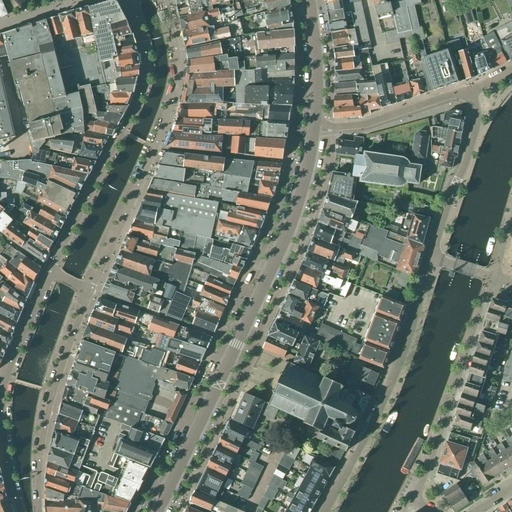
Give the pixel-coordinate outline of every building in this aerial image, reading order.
[(208,11),(213,10),(210,0),(197,0),(189,2),(186,3),(176,5),(179,18),(207,11),(208,11)] [(239,3),(240,3),(239,0),(210,0),(213,10),(219,10),(220,8),(232,5),(235,13),(242,11),(239,3)] [(251,0),(250,0),(240,3),(239,3),(242,11),(243,16),(254,13),(259,11),(258,7),(266,6),(265,0),(251,0)] [(265,0),(266,6),(258,7),(259,11),(267,9),(268,13),(291,8),(289,0),(265,0)] [(373,0),(378,21),(393,17),(390,5),(391,5),(389,0),(373,0)] [(423,40),(414,6),(421,4),(420,0),(412,0),(391,5),(390,5),(393,17),(396,30),(397,35),(412,31),(414,36),(417,53),(421,65),(427,94),(460,83),(451,46),(450,42),(447,43),(449,50),(426,57),(423,40)] [(111,26),(127,21),(118,3),(112,1),(89,8),(101,63),(101,64),(106,85),(108,87),(110,94),(117,93),(115,81),(118,80),(116,69),(114,63),(113,61),(113,58),(118,57),(116,49),(114,40),(111,26)] [(342,5),(341,1),(326,4),(328,13),(343,10),(342,5)] [(350,10),(362,7),(361,1),(342,5),(343,10),(344,14),(351,14),(350,10)] [(438,19),(445,17),(441,1),(434,3),(438,19)] [(243,16),(242,11),(235,13),(232,5),(220,8),(219,10),(213,10),(208,11),(207,11),(179,18),(180,19),(183,33),(183,34),(210,27),(211,27),(240,20),(239,17),(243,16)] [(451,15),(458,13),(456,5),(449,6),(451,15)] [(351,16),(364,13),(362,7),(350,10),(351,14),(351,16)] [(91,89),(95,88),(106,85),(101,64),(101,63),(89,8),(88,8),(75,12),(74,12),(60,16),(60,17),(59,17),(61,24),(66,42),(78,89),(79,93),(83,111),(83,114),(93,115),(97,115),(91,89)] [(293,24),(291,8),(268,13),(265,13),(256,15),(257,22),(266,20),(268,29),(268,33),(278,32),(277,26),(293,24)] [(351,16),(351,14),(344,14),(343,10),(328,13),(327,13),(329,22),(352,18),(351,16)] [(352,22),(365,19),(364,13),(351,16),(352,18),(352,19),(352,22)] [(67,97),(79,93),(78,89),(66,42),(61,24),(59,17),(47,20),(47,21),(53,44),(56,54),(67,97)] [(352,18),(329,22),(331,33),(354,29),(354,28),(352,22),(352,19),(352,18)] [(354,28),(366,25),(365,19),(352,22),(354,28)] [(240,38),(244,37),(240,20),(211,27),(210,27),(183,34),(186,48),(211,42),(215,41),(235,37),(235,39),(240,38)] [(83,111),(79,93),(67,97),(56,54),(53,44),(47,21),(32,25),(39,47),(43,60),(44,60),(46,67),(45,68),(62,135),(75,132),(76,133),(85,134),(85,133),(84,133),(84,126),(83,114),(83,111)] [(114,40),(132,35),(127,21),(111,26),(114,40)] [(511,22),(496,31),(503,46),(501,47),(499,48),(507,63),(511,60),(511,59),(511,58),(511,22)] [(247,36),(244,37),(240,38),(241,54),(244,53),(244,57),(272,55),(272,56),(294,54),(294,46),(294,31),(293,31),(293,24),(277,26),(278,32),(268,33),(263,34),(247,35),(247,36)] [(16,31),(3,35),(9,56),(11,63),(10,63),(15,82),(19,81),(29,120),(24,121),(26,126),(34,156),(38,150),(45,142),(45,140),(57,137),(62,135),(45,68),(37,69),(35,61),(38,60),(43,60),(39,47),(32,25),(19,30),(19,29),(16,30),(16,31)] [(355,33),(367,31),(366,25),(354,28),(354,29),(355,33)] [(358,44),(356,39),(355,33),(354,29),(331,33),(334,49),(357,44),(358,44)] [(396,30),(384,33),(386,39),(399,36),(399,39),(414,36),(412,31),(397,35),(396,30)] [(356,39),(369,37),(367,31),(355,33),(356,39)] [(501,47),(494,32),(483,37),(485,42),(491,54),(488,55),(493,70),(507,63),(499,48),(501,47)] [(0,58),(9,56),(3,35),(0,35),(0,140),(16,137),(0,65),(0,58)] [(116,49),(135,45),(135,44),(132,35),(114,40),(116,49)] [(399,39),(399,36),(386,39),(387,45),(400,42),(399,39)] [(357,45),(370,43),(369,37),(356,39),(358,44),(357,44),(357,45)] [(491,54),(485,42),(475,45),(478,55),(475,56),(470,37),(465,38),(468,50),(476,78),(493,70),(488,55),(491,54)] [(240,38),(235,39),(221,42),(199,47),(186,50),(188,61),(188,62),(198,60),(239,54),(241,54),(240,38)] [(476,78),(468,50),(462,51),(459,40),(450,42),(451,46),(456,45),(466,81),(476,78)] [(358,51),(371,48),(370,43),(357,45),(358,51)] [(359,56),(358,51),(357,45),(357,44),(334,49),(335,60),(360,58),(360,56),(359,56)] [(118,57),(138,54),(135,45),(116,49),(118,57)] [(460,82),(466,81),(456,45),(451,46),(460,83),(460,82)] [(414,67),(421,65),(417,53),(411,54),(414,67)] [(116,69),(139,66),(139,65),(138,54),(118,57),(113,58),(113,61),(114,63),(116,69)] [(187,73),(187,74),(187,75),(197,74),(245,70),(245,62),(238,63),(238,60),(240,59),(239,54),(198,60),(188,62),(187,73)] [(284,88),(294,88),(294,77),(294,54),(272,56),(272,55),(244,57),(244,58),(245,62),(245,70),(246,70),(256,69),(268,68),(268,78),(269,88),(274,88),(284,88)] [(335,60),(335,71),(362,69),(372,68),(369,54),(359,56),(360,58),(335,60)] [(397,104),(393,86),(387,64),(372,68),(374,76),(375,76),(375,81),(376,83),(381,108),(397,104)] [(413,98),(427,94),(421,65),(414,67),(416,74),(408,76),(413,98)] [(138,77),(138,78),(139,66),(116,69),(118,80),(138,77)] [(249,105),(248,88),(269,88),(268,78),(268,68),(256,69),(246,70),(245,70),(197,74),(187,75),(182,104),(192,104),(249,105)] [(335,83),(356,81),(364,80),(364,84),(376,83),(375,81),(375,76),(374,76),(372,68),(362,69),(335,71),(335,83)] [(397,104),(413,98),(408,76),(404,77),(402,80),(403,84),(393,86),(397,104)] [(134,93),(138,78),(138,77),(118,80),(115,81),(117,93),(134,93)] [(376,83),(364,84),(364,80),(356,81),(356,83),(360,107),(362,117),(362,119),(370,114),(370,111),(381,108),(376,83)] [(334,120),(362,117),(360,107),(356,83),(335,85),(334,109),(334,120)] [(134,93),(117,93),(110,94),(108,87),(106,85),(95,88),(96,94),(99,108),(108,108),(108,107),(129,107),(129,106),(134,93)] [(100,113),(99,108),(96,94),(95,88),(91,89),(97,115),(93,115),(92,118),(98,119),(98,121),(104,122),(118,126),(124,116),(106,114),(100,113)] [(268,106),(269,104),(269,88),(248,88),(249,105),(266,106),(268,106)] [(292,105),(294,88),(284,88),(274,88),(269,88),(269,104),(292,105)] [(266,106),(249,105),(192,104),(182,104),(178,118),(219,120),(241,121),(262,122),(262,120),(265,120),(266,106)] [(292,107),(268,106),(266,106),(265,120),(289,121),(292,107)] [(124,116),(129,107),(108,107),(108,108),(99,108),(100,113),(106,114),(124,116)] [(448,131),(462,133),(466,116),(461,112),(459,112),(457,111),(456,111),(454,111),(453,111),(446,114),(444,122),(449,124),(448,129),(448,131)] [(92,118),(93,115),(83,114),(84,126),(84,133),(85,133),(102,137),(102,134),(113,136),(118,126),(104,122),(98,121),(98,119),(92,118)] [(219,120),(178,118),(172,133),(202,136),(203,133),(218,134),(219,120)] [(240,136),(241,121),(219,120),(218,134),(218,135),(240,136)] [(289,124),(262,122),(241,121),(240,136),(250,136),(266,137),(287,139),(289,124)] [(448,131),(448,129),(435,127),(430,128),(430,136),(429,136),(427,150),(438,152),(439,146),(459,150),(461,140),(460,140),(462,133),(448,131)] [(415,135),(410,164),(421,166),(421,167),(424,167),(425,161),(426,160),(427,150),(429,136),(427,132),(417,131),(415,135)] [(102,137),(85,133),(85,134),(76,133),(75,132),(62,135),(57,137),(56,140),(75,141),(83,143),(103,147),(108,138),(102,137)] [(215,137),(202,136),(172,133),(167,147),(168,148),(221,153),(222,150),(232,151),(232,138),(224,137),(215,137)] [(255,157),(256,139),(247,138),(233,137),(232,138),(232,151),(231,154),(244,155),(255,157)] [(363,158),(363,156),(362,156),(364,139),(355,138),(354,143),(336,140),(336,154),(357,157),(363,158)] [(97,160),(103,147),(83,143),(75,141),(56,140),(52,139),(50,139),(48,147),(47,149),(72,155),(96,160),(97,160)] [(256,139),(255,157),(283,160),(286,141),(256,139)] [(457,158),(459,150),(439,146),(438,152),(441,153),(439,166),(438,167),(452,170),(454,159),(457,158)] [(89,175),(96,162),(75,158),(50,153),(38,150),(34,156),(32,160),(19,161),(19,163),(41,165),(56,167),(72,171),(89,175)] [(220,175),(224,159),(186,155),(165,152),(159,166),(169,167),(220,175)] [(357,157),(354,176),(357,177),(357,178),(360,178),(360,183),(398,188),(399,188),(401,188),(403,187),(405,187),(407,185),(408,184),(419,186),(421,167),(421,166),(410,164),(409,161),(408,160),(405,159),(404,158),(403,158),(364,152),(363,158),(357,157)] [(251,179),(255,162),(226,160),(224,159),(220,175),(251,179)] [(70,205),(73,207),(79,194),(79,193),(48,179),(25,173),(19,170),(19,163),(19,161),(2,161),(0,178),(8,179),(17,181),(18,180),(23,182),(25,183),(46,193),(70,205)] [(257,172),(259,163),(255,162),(251,179),(250,185),(259,187),(260,180),(255,180),(257,172)] [(79,193),(89,175),(72,171),(56,167),(41,165),(19,163),(19,170),(25,173),(48,179),(79,193)] [(257,172),(280,175),(282,165),(259,163),(257,172)] [(169,167),(159,166),(158,166),(153,178),(163,180),(239,192),(237,203),(237,205),(267,212),(272,199),(248,194),(250,185),(251,179),(220,175),(169,167)] [(277,184),(280,175),(257,172),(255,180),(260,180),(277,183),(277,184)] [(357,177),(354,176),(333,173),(327,195),(353,201),(354,201),(357,178),(357,177)] [(223,201),(237,203),(239,192),(163,180),(153,178),(148,190),(158,192),(187,197),(208,201),(209,196),(211,196),(210,198),(220,200),(220,198),(223,199),(223,201)] [(20,194),(25,183),(23,182),(18,180),(17,181),(15,192),(20,194)] [(273,197),(277,184),(277,183),(260,180),(259,187),(258,194),(271,197),(273,197)] [(67,218),(73,207),(70,205),(46,193),(25,183),(20,194),(30,198),(29,198),(37,202),(38,202),(44,206),(67,218)] [(185,206),(187,197),(158,192),(148,190),(145,198),(185,206)] [(14,205),(14,206),(14,199),(7,200),(6,193),(0,193),(0,204),(9,205),(10,205),(14,205)] [(358,202),(354,201),(353,201),(327,195),(324,208),(352,218),(358,202)] [(219,203),(208,201),(187,197),(185,206),(145,198),(141,205),(215,221),(219,203)] [(31,211),(37,202),(29,198),(24,204),(19,212),(28,216),(24,224),(32,229),(29,234),(28,237),(49,252),(61,229),(52,224),(39,216),(31,211)] [(417,206),(400,202),(398,209),(415,213),(417,206)] [(0,216),(10,205),(9,205),(0,204),(0,216)] [(254,219),(263,222),(267,214),(222,204),(220,212),(221,212),(220,213),(239,216),(254,219)] [(9,217),(17,207),(14,206),(14,205),(10,205),(0,216),(0,230),(3,233),(13,221),(9,217)] [(211,239),(215,221),(141,205),(135,220),(146,223),(211,239)] [(61,229),(67,218),(44,206),(39,216),(52,224),(61,229)] [(318,224),(363,240),(368,225),(368,224),(354,219),(353,221),(323,209),(321,216),(318,224)] [(219,221),(244,226),(259,231),(260,231),(263,222),(254,219),(239,216),(220,213),(219,221)] [(407,239),(422,245),(430,219),(414,215),(407,239)] [(19,232),(21,228),(23,225),(15,219),(13,221),(3,233),(3,234),(9,238),(14,228),(19,232)] [(213,239),(211,239),(146,223),(135,220),(129,234),(152,242),(153,240),(166,244),(180,248),(179,250),(195,256),(199,257),(207,259),(211,246),(213,239)] [(244,248),(251,250),(259,231),(244,226),(244,227),(219,221),(216,231),(215,237),(245,245),(244,248)] [(318,224),(313,237),(358,255),(363,240),(318,224)] [(424,245),(422,245),(368,225),(358,255),(361,256),(401,272),(410,276),(415,278),(417,269),(415,267),(418,254),(422,254),(424,245)] [(22,248),(28,237),(29,234),(21,228),(19,232),(14,228),(9,238),(22,248)] [(173,260),(177,249),(161,245),(151,242),(151,243),(139,240),(140,239),(128,236),(121,250),(121,251),(133,255),(171,267),(173,260)] [(49,252),(28,237),(22,248),(43,263),(49,252)] [(334,264),(330,263),(328,266),(331,272),(329,277),(332,278),(333,277),(347,282),(350,275),(351,275),(352,271),(349,270),(342,267),(345,259),(353,262),(353,261),(358,263),(361,256),(358,255),(313,237),(308,251),(335,262),(334,264)] [(0,238),(0,255),(26,277),(33,283),(34,283),(41,268),(37,265),(18,252),(10,246),(7,244),(0,238)] [(232,258),(245,262),(251,250),(244,248),(233,244),(230,251),(225,249),(221,256),(220,256),(220,254),(219,253),(221,248),(213,246),(211,246),(207,259),(225,266),(227,262),(230,263),(232,258)] [(179,250),(177,249),(173,260),(192,267),(193,265),(196,266),(199,257),(195,256),(179,250)] [(192,267),(173,260),(171,267),(133,255),(121,251),(115,265),(178,287),(176,292),(183,295),(185,288),(186,288),(186,286),(188,279),(190,274),(192,267)] [(328,266),(330,263),(307,254),(302,266),(329,277),(331,272),(328,266)] [(456,254),(454,255),(448,275),(449,277),(451,278),(453,278),(454,276),(460,257),(460,255),(459,254),(458,254),(456,254)] [(26,277),(0,255),(0,274),(4,277),(4,276),(9,279),(8,281),(27,298),(34,283),(33,283),(26,277)] [(225,266),(207,259),(199,257),(196,266),(237,280),(241,271),(225,266)] [(241,271),(245,262),(232,258),(230,263),(227,262),(225,266),(241,271)] [(191,299),(183,295),(176,292),(178,287),(115,265),(109,279),(108,279),(120,283),(155,295),(165,298),(164,300),(164,302),(171,304),(166,315),(182,321),(186,311),(188,306),(191,299)] [(237,280),(196,266),(193,265),(192,267),(190,274),(200,277),(213,282),(218,283),(233,288),(237,280)] [(332,278),(329,277),(302,266),(295,280),(316,288),(320,280),(323,282),(323,283),(325,284),(323,288),(337,293),(339,289),(342,290),(339,297),(345,300),(351,284),(347,282),(333,277),(332,278)] [(405,289),(410,276),(401,272),(396,285),(405,289)] [(0,298),(5,302),(22,312),(26,301),(5,283),(1,281),(4,277),(0,274),(0,298)] [(233,289),(233,288),(218,283),(213,282),(200,277),(190,274),(188,279),(204,286),(230,296),(233,289)] [(155,295),(120,283),(108,279),(102,293),(132,303),(137,290),(138,290),(137,295),(145,298),(147,293),(155,295)] [(201,294),(204,286),(188,279),(186,286),(186,288),(201,293),(200,294),(201,294)] [(323,308),(329,296),(294,282),(289,294),(323,308)] [(226,305),(230,296),(204,286),(201,294),(226,305)] [(311,325),(319,307),(289,294),(281,311),(311,325)] [(198,311),(220,320),(225,307),(213,303),(214,302),(197,295),(192,307),(195,309),(196,310),(198,311)] [(164,302),(164,300),(153,296),(149,306),(148,309),(159,313),(164,302)] [(359,360),(384,369),(390,353),(389,352),(400,324),(400,323),(406,305),(383,296),(366,340),(367,340),(359,360)] [(0,314),(2,316),(3,315),(8,318),(17,323),(22,312),(5,302),(0,298),(0,314)] [(149,330),(154,317),(117,305),(100,298),(94,311),(100,313),(141,327),(141,326),(148,329),(148,330),(149,330)] [(454,426),(470,431),(472,425),(480,428),(482,422),(472,419),(474,414),(482,417),(485,407),(477,404),(478,400),(479,400),(481,394),(489,396),(490,391),(495,393),(497,388),(484,384),(486,378),(485,378),(487,373),(495,376),(498,366),(490,363),(493,352),(501,355),(504,345),(496,343),(499,334),(505,336),(508,326),(507,326),(508,322),(511,323),(511,328),(511,332),(511,305),(507,304),(508,303),(492,298),(485,320),(487,321),(483,332),(482,331),(468,374),(469,374),(463,393),(462,393),(455,415),(457,415),(454,426)] [(159,313),(166,315),(171,304),(164,302),(159,313)] [(188,306),(186,311),(194,314),(196,310),(195,309),(192,308),(192,307),(188,306)] [(136,339),(141,327),(100,313),(94,311),(89,325),(131,340),(130,340),(131,337),(136,339)] [(215,333),(220,320),(198,311),(193,325),(215,333)] [(304,336),(306,332),(302,330),(302,329),(296,326),(298,320),(281,311),(275,322),(304,336)] [(0,326),(12,334),(17,323),(8,318),(3,315),(2,316),(0,314),(0,326)] [(174,339),(179,326),(171,323),(154,317),(149,330),(159,334),(174,339)] [(294,363),(296,359),(296,358),(286,353),(288,348),(297,352),(304,336),(275,323),(269,336),(262,349),(284,358),(294,363)] [(357,355),(361,346),(355,344),(357,340),(321,324),(314,340),(351,355),(352,352),(357,355)] [(145,345),(131,340),(89,325),(83,338),(123,353),(141,359),(144,348),(145,345)] [(12,334),(0,326),(0,341),(8,346),(12,334)] [(182,342),(186,329),(179,326),(174,339),(173,339),(182,342)] [(182,342),(207,350),(212,338),(186,329),(182,342)] [(173,339),(174,339),(159,334),(155,346),(165,350),(202,362),(207,350),(182,342),(173,339)] [(308,370),(320,343),(306,337),(294,363),(308,370)] [(160,368),(82,341),(74,364),(67,386),(89,394),(94,396),(111,402),(141,413),(145,414),(150,401),(147,397),(152,395),(156,384),(154,384),(156,380),(159,381),(163,368),(161,367),(160,368)] [(141,359),(140,361),(159,367),(164,352),(151,348),(150,350),(144,348),(141,359)] [(511,384),(511,382),(511,354),(510,354),(502,380),(511,384)] [(172,362),(170,370),(194,379),(200,365),(180,358),(178,364),(172,362)] [(274,420),(278,410),(305,422),(304,423),(321,431),(317,439),(332,446),(324,461),(336,467),(345,451),(346,452),(358,426),(359,425),(359,424),(362,418),(362,416),(371,397),(358,391),(338,383),(337,385),(285,362),(267,402),(266,403),(245,393),(233,421),(229,419),(227,422),(250,431),(251,428),(253,430),(260,414),(274,420)] [(163,368),(159,381),(188,391),(194,379),(170,370),(163,368)] [(338,383),(358,391),(361,382),(373,386),(378,374),(363,368),(357,380),(355,379),(354,382),(351,381),(350,383),(340,378),(338,383)] [(89,394),(67,386),(62,402),(100,416),(105,418),(111,402),(93,396),(93,398),(87,398),(89,394)] [(81,466),(100,416),(62,402),(55,431),(51,447),(48,461),(69,469),(79,472),(79,471),(90,476),(89,478),(88,481),(85,488),(90,490),(97,473),(97,472),(81,466)] [(165,439),(173,424),(145,414),(141,413),(111,402),(105,418),(132,428),(132,427),(136,428),(165,439)] [(223,434),(242,444),(248,432),(228,423),(223,434)] [(165,439),(136,428),(132,427),(132,428),(127,442),(118,438),(115,444),(116,445),(119,446),(115,454),(151,467),(158,454),(165,439)] [(511,440),(510,438),(509,438),(505,431),(501,434),(506,440),(510,448),(509,449),(511,453),(511,440)] [(445,448),(465,454),(473,457),(477,442),(450,433),(445,448)] [(217,445),(237,454),(241,446),(242,445),(242,444),(223,434),(217,445)] [(404,476),(424,439),(418,436),(398,473),(404,476)] [(511,467),(511,453),(509,449),(506,450),(501,443),(497,446),(501,453),(499,455),(508,469),(511,467)] [(212,456),(231,465),(237,454),(217,445),(212,456)] [(298,453),(288,447),(286,449),(284,454),(295,460),(298,453)] [(460,469),(465,454),(445,448),(440,463),(437,474),(457,480),(460,469)] [(508,469),(499,455),(497,456),(492,449),(487,452),(492,459),(490,461),(499,475),(508,469)] [(113,468),(118,455),(114,454),(109,466),(113,468)] [(281,459),(292,465),(295,460),(284,454),(281,459)] [(499,475),(490,461),(488,462),(483,455),(478,458),(483,465),(480,467),(490,481),(499,475)] [(206,468),(226,477),(231,465),(212,456),(206,468)] [(108,495),(131,504),(138,492),(138,493),(139,492),(138,491),(144,481),(145,480),(144,480),(150,468),(124,457),(123,458),(127,459),(122,472),(119,480),(118,479),(102,473),(100,473),(98,480),(98,482),(115,488),(112,496),(109,494),(108,495)] [(311,468),(329,479),(335,468),(317,458),(311,468)] [(372,460),(343,511),(355,511),(381,465),(372,460)] [(85,488),(88,481),(89,478),(90,476),(79,471),(79,472),(69,469),(48,461),(46,475),(45,475),(85,488)] [(255,463),(252,461),(249,467),(246,472),(258,478),(264,467),(255,463)] [(490,481),(480,467),(478,468),(476,465),(474,461),(469,464),(471,468),(470,472),(474,479),(478,477),(483,485),(490,481)] [(276,470),(285,475),(288,470),(279,465),(276,470)] [(201,479),(221,488),(226,477),(206,468),(201,479)] [(305,479),(323,489),(329,479),(311,468),(305,479)] [(258,478),(246,472),(245,475),(244,478),(256,484),(258,478)] [(90,490),(85,488),(45,475),(45,488),(76,498),(76,497),(80,498),(81,495),(83,496),(81,501),(75,500),(75,501),(93,503),(93,502),(98,503),(105,503),(104,506),(104,507),(103,510),(110,511),(126,511),(131,504),(108,495),(108,496),(99,492),(99,493),(93,491),(90,490)] [(196,490),(215,499),(221,488),(201,479),(196,490)] [(323,489),(305,479),(299,489),(318,500),(321,494),(323,489)] [(269,486),(277,491),(279,487),(270,482),(268,486),(269,486)] [(99,493),(99,492),(102,486),(97,484),(96,485),(93,491),(99,493)] [(448,503),(470,489),(467,485),(460,489),(457,484),(442,494),(448,503)] [(241,491),(250,495),(253,490),(244,485),(241,491)] [(277,491),(269,486),(266,492),(275,496),(278,491),(277,491)] [(470,489),(448,503),(454,511),(469,503),(466,498),(473,493),(472,493),(477,490),(475,486),(470,489)] [(75,500),(76,498),(45,488),(45,499),(75,501),(75,500)] [(318,500),(299,489),(293,500),(312,510),(318,500)] [(211,511),(243,511),(195,491),(189,503),(211,511)] [(91,511),(93,503),(75,501),(45,499),(46,511),(91,511)] [(0,511),(14,511),(12,505),(9,506),(7,500),(0,502),(0,511)] [(290,511),(310,511),(312,510),(293,500),(287,510),(290,511)] [(258,508),(263,511),(266,506),(260,502),(257,507),(258,508)]
